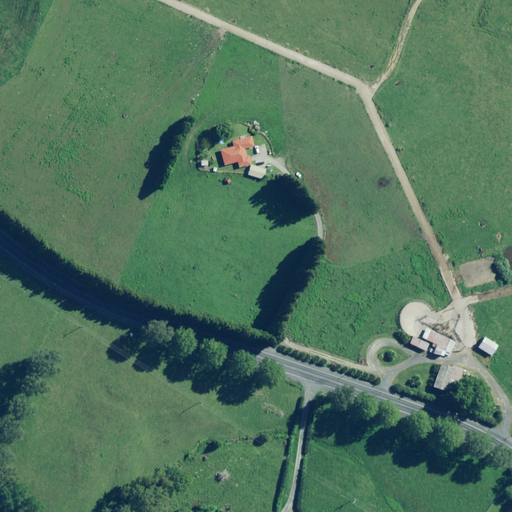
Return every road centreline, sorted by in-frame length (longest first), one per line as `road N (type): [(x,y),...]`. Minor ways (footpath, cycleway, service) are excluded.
road 1 (secondary): [(511,455),(420,411),(96,301),(0,238)]
road 2 (track): [(465,362),(461,304),(358,85),(166,0)]
road 3 (track): [(378,397),(390,372),(411,361),(465,362),(502,396),(507,411),(498,446)]
road 4 (track): [(285,511),(311,375)]
